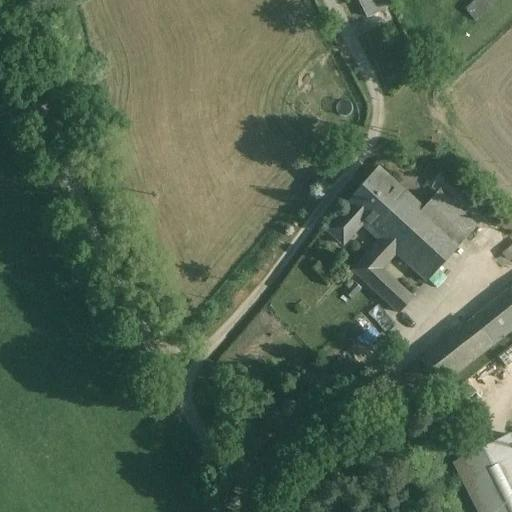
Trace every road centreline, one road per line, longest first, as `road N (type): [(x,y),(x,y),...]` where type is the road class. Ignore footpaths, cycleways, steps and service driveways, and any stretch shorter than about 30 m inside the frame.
road 1 (unclassified): [(235,511),(144,327),(22,0)]
road 2 (track): [(380,135),(511,13)]
